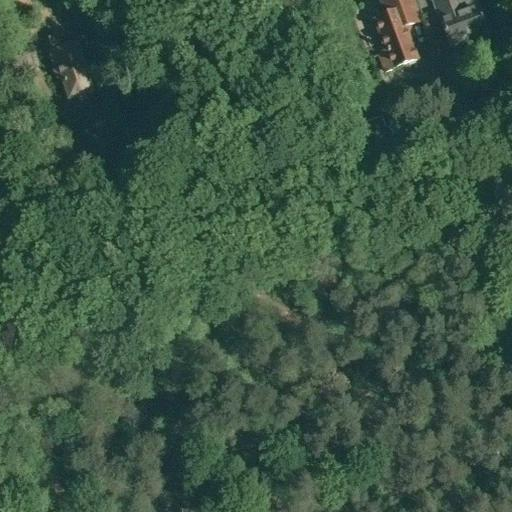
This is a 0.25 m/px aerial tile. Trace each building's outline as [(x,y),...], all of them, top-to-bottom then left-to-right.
[(379,55),(385,72),(417,61),(409,39),(412,38),(408,27),(421,22),(412,0),(383,0),(382,1),(387,16),(375,20),(387,52),(379,55)] [(439,0),(434,2),(451,48),(487,34),(476,4),(474,0),(439,0)] [(61,76),(68,99),(92,92),(77,45),(76,45),(71,43),(64,45),(62,50),(57,35),(47,38),(52,52),(49,52),(57,77),(61,76)] [(353,129),(356,136),(368,131),(365,124),(353,129)] [(0,216),(13,213),(0,168),(0,216)] [(18,212),(24,234),(43,229),(38,207),(18,212)]
